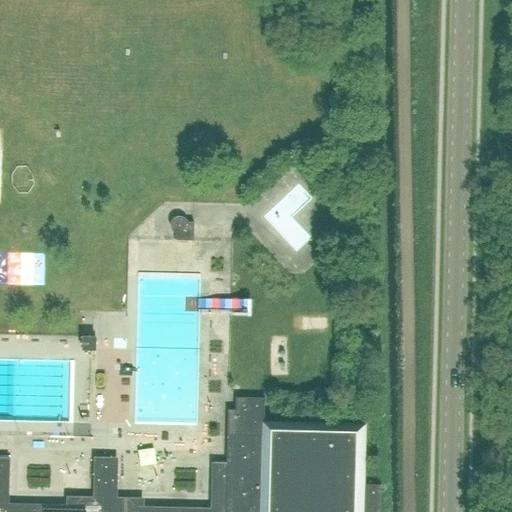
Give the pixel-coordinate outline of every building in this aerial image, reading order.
[(173,234),(175,235),(175,242),(194,242),(194,223),(187,223),(186,221),(185,219),(182,218),(179,218),(177,218),(174,219),(172,220),(171,222),(170,224),(170,227),(170,230),(171,232),(173,234)] [(96,353),(97,338),(82,338),(82,352),(96,353)] [(380,511),(381,486),(364,486),(365,426),(264,423),(265,399),(236,399),(235,411),(228,411),(225,511),(380,511)] [(1,455),(2,478),(16,477),(15,454),(1,455)] [(96,489),(114,490),(115,461),(97,461),(96,489)] [(140,501),(104,500),(103,511),(150,511),(150,509),(140,509),(140,501)]
